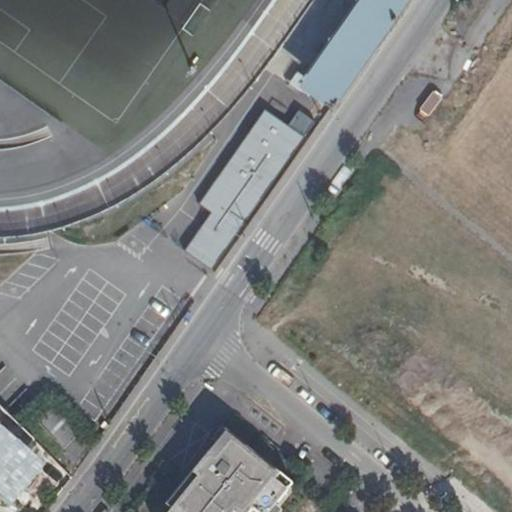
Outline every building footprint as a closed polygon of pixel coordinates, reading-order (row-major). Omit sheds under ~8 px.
[(331,108),(407,0),(358,0),(304,77),(299,84),(331,108)] [(299,84),(304,77),(298,73),(288,86),(294,91),(299,84)] [(305,134),(268,108),(201,203),(214,212),(188,249),(212,266),(305,134)] [(74,439),(47,412),(37,422),(64,450),(74,439)] [(33,441),(15,423),(12,420),(0,435),(0,492),(8,499),(36,466),(23,455),(33,441)] [(195,481),(169,511),(238,511),(245,503),(255,511),(269,511),(287,490),(275,480),(279,474),(255,454),(252,458),(225,436),(201,467),(209,473),(199,484),(195,481)]
